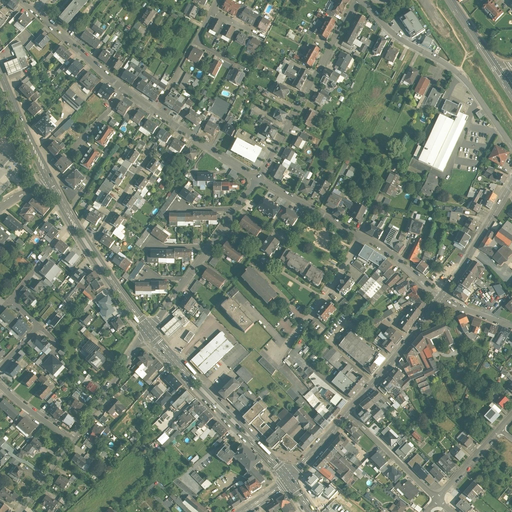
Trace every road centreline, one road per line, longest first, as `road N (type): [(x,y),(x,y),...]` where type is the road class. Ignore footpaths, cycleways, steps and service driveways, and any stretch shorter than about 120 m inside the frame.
road 1 (unclassified): [(360,0),(402,40),(458,73),(511,147)]
road 2 (residential): [(257,178),(356,0)]
road 3 (secondary): [(287,478),(148,330)]
road 4 (secondary): [(347,411),(438,297)]
road 5 (secondary): [(438,297),(511,183)]
road 6 (residential): [(148,330),(72,440)]
road 7 (secondary): [(435,15),(511,121)]
road 8 (residential): [(347,411),(437,500)]
